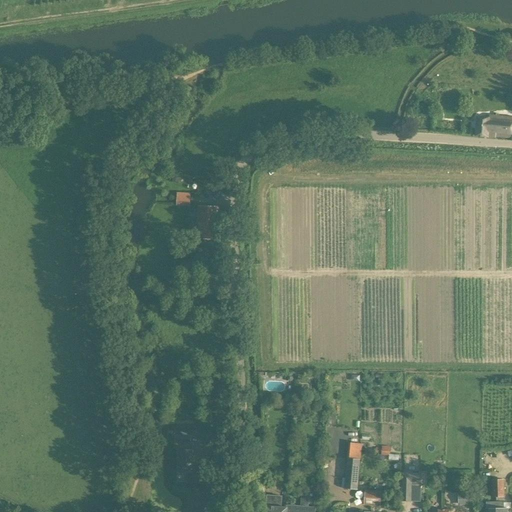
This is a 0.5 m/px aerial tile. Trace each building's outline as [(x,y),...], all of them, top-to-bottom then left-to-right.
[(477,117),(476,136),(496,137),(496,136),(511,137),(511,121),(511,117),(488,116),(488,118),(477,117)] [(189,205),(190,193),(178,192),(177,204),(189,205)] [(199,207),(198,222),(219,223),(219,208),(199,207)] [(219,223),(198,222),(197,238),(218,239),(219,223)] [(336,415),(328,414),(327,424),(335,425),(336,415)] [(174,443),(189,443),(189,435),(174,435),(174,443)] [(349,444),(344,489),(357,490),(362,445),(349,444)] [(376,447),(375,454),(390,456),(391,447),(382,446),(381,448),(376,447)] [(196,483),(196,465),(193,465),(194,450),(178,449),(178,473),(187,473),(187,483),(196,483)] [(401,501),(411,502),(412,483),(421,483),(421,473),(402,473),(401,501)] [(504,479),(492,479),(492,497),(505,497),(504,479)] [(381,508),(382,491),(365,490),(364,507),(381,508)] [(286,507),(286,511),(315,511),(316,508),(309,507),(309,504),(316,505),(317,493),(302,491),(301,506),(287,505),(286,507)] [(472,504),(472,492),(459,491),(459,504),(472,504)] [(398,505),(399,492),(390,492),(389,505),(398,505)] [(286,511),(286,507),(281,507),(282,496),(267,495),(266,506),(264,506),(263,511),(286,511)] [(504,509),(504,503),(486,503),(486,510),(485,510),(485,511),(506,511),(507,509),(504,509)]
